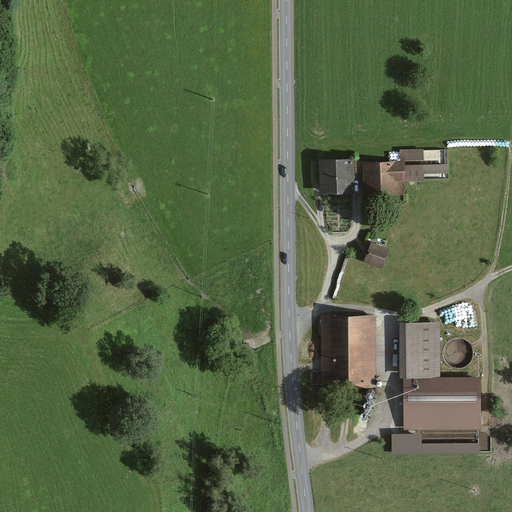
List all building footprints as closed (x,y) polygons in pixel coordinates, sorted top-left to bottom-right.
[(401,163),(377,164),(377,199),(405,198),(405,183),(422,182),(421,150),(400,150),(401,163)] [(358,158),(316,158),(316,194),(353,194),(353,175),(358,175),(358,158)] [(385,250),(366,243),(360,262),(378,268),(385,250)] [(374,317),(321,317),(321,384),(374,384),(374,317)] [(438,323),(402,324),(404,428),(478,427),(477,380),(440,381),(438,323)] [(422,429),(392,430),(392,453),(480,452),(479,441),(422,441),(422,429)]
